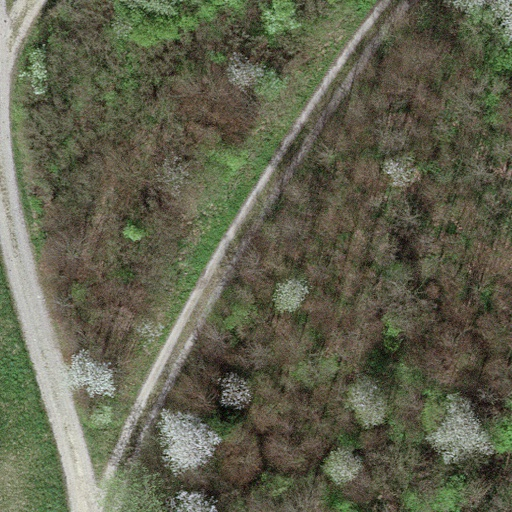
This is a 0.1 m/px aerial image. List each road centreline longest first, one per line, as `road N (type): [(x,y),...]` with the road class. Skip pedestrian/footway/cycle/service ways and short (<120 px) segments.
road 1 (track): [(401,0),(208,259),(135,410),(97,511)]
road 2 (track): [(0,210),(67,453),(75,511)]
